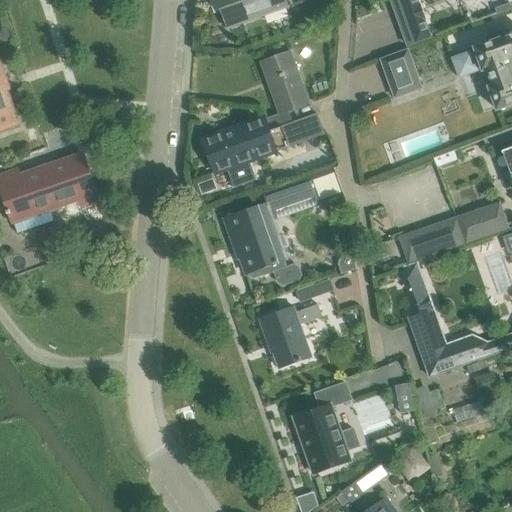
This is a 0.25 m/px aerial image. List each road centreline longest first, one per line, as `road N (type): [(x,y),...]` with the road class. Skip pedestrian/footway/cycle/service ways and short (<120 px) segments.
road 1 (secondary): [(196,511),(159,456),(137,397),(168,0)]
road 2 (residential): [(381,362),(343,162),(338,101),(347,0)]
